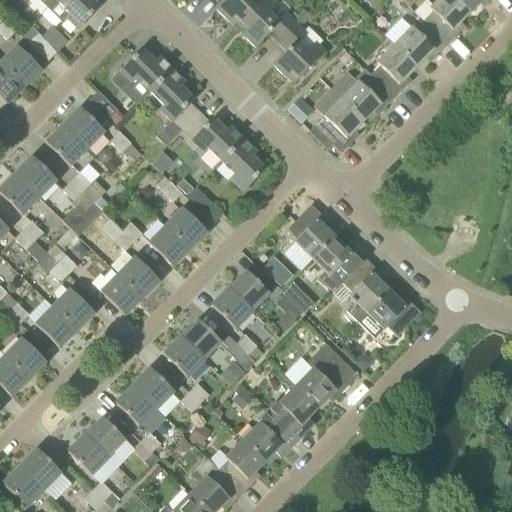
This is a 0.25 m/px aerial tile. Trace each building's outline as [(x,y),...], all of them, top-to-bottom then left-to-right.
[(36,0),(47,10),(56,0),(36,0)] [(62,25),(66,21),(76,31),(98,9),(89,0),(56,0),(47,10),(62,25)] [(234,18),(241,25),(265,0),(226,0),(215,11),(228,24),(234,18)] [(269,36),(277,44),(295,26),(285,16),(277,23),(269,16),(276,8),(268,0),(265,0),(241,25),(248,31),(242,37),(255,50),(269,36)] [(400,0),(409,9),(416,1),(414,0),(400,0)] [(455,29),(469,15),(453,0),(439,0),(432,8),(435,10),(422,23),(447,46),(460,33),(455,29)] [(453,0),(469,15),(483,1),(487,5),(492,0),(453,0)] [(4,22),(0,25),(0,35),(6,42),(15,33),(4,22)] [(412,29),(394,48),(416,69),(429,55),(434,60),(447,46),(422,23),(414,32),(412,29)] [(53,26),(41,36),(56,52),(67,42),(53,26)] [(291,74),(298,81),(324,54),(314,44),(306,52),(299,45),(307,37),(295,26),(277,44),(286,53),(272,67),(285,80),(291,74)] [(57,54),(43,40),(37,34),(27,44),(47,64),(57,54)] [(16,48),(0,64),(0,66),(23,89),(40,72),(16,48)] [(379,68),(369,78),(393,101),(407,87),(402,83),(416,69),(394,48),(376,66),(379,68)] [(141,51),(119,73),(129,82),(129,94),(139,104),(149,94),(171,72),(159,59),(154,63),(141,51)] [(0,100),(6,106),(23,89),(0,66),(0,100)] [(171,72),(149,94),(164,109),(160,112),(170,122),(155,138),(165,149),(181,132),(181,133),(199,114),(189,105),(193,101),(180,88),(184,84),(171,72)] [(358,86),(341,102),(363,123),(376,110),(381,114),(393,101),(369,78),(363,72),(354,81),(358,86)] [(101,117),(109,125),(118,114),(97,93),(87,103),(101,117)] [(349,137),(363,123),(341,102),(307,134),(326,152),(331,147),(340,156),(353,142),(349,137)] [(313,117),(307,112),(298,103),(289,112),(298,121),(303,126),(313,117)] [(63,128),(86,151),(102,134),(80,111),(63,128)] [(199,114),(181,133),(204,154),(207,150),(221,164),(243,141),(230,129),(225,133),(212,120),(209,124),(199,114)] [(63,128),(46,145),(68,168),(86,151),(63,128)] [(110,143),(121,155),(130,145),(119,134),(110,143)] [(243,141),(221,164),(235,177),(231,182),(242,193),(264,171),(251,158),(255,154),(243,141)] [(32,160),(15,177),(38,200),(54,183),(32,160)] [(105,194),(93,182),(89,185),(78,174),(70,183),(92,205),(105,194)] [(38,200),(15,177),(0,191),(0,196),(20,217),(38,200)] [(191,191),(182,182),(177,188),(186,197),(191,191)] [(62,222),(75,237),(77,239),(90,226),(101,214),(92,205),(70,183),(62,192),(77,207),(62,222)] [(170,184),(169,185),(161,194),(172,204),(181,196),(170,184)] [(223,216),(208,202),(195,190),(185,200),(212,227),(223,216)] [(312,263),(334,240),(320,225),(324,221),(310,207),(286,232),(297,241),(293,245),(312,263)] [(166,229),(188,251),(205,234),(183,212),(166,229)] [(101,230),(124,254),(132,245),(121,233),(109,221),(101,230)] [(31,223),(22,233),(34,243),(42,235),(31,223)] [(121,233),(132,245),(141,236),(129,225),(121,233)] [(171,269),(188,251),(166,229),(148,246),(171,269)] [(14,241),(37,263),(46,255),(34,243),(22,233),(14,241)] [(334,240),(312,263),(323,274),(318,280),(333,295),(342,285),(365,261),(351,248),(347,253),(334,240)] [(54,247),(46,255),(56,266),(65,258),(54,247)] [(67,277),(76,268),(65,258),(56,266),(67,277)] [(273,260),(262,272),(280,290),(291,278),(273,260)] [(134,261),(118,278),(140,300),(157,283),(134,261)] [(365,315),(366,316),(388,293),(374,279),(378,274),(365,261),(342,285),(351,294),(348,298),(354,304),(345,313),(357,324),(365,315)] [(67,277),(56,266),(48,274),(59,285),(67,277)] [(228,291),(251,313),(268,296),(245,273),(228,291)] [(140,300),(118,278),(101,295),(123,317),(140,300)] [(228,291),(211,308),(234,331),(251,313),(228,291)] [(70,293),(53,310),(75,332),(92,315),(70,293)] [(388,293),(366,316),(384,333),(387,330),(396,339),(420,315),(406,301),(401,306),(388,293)] [(301,314),(298,311),(284,297),(275,306),(293,323),(301,314)] [(306,319),(318,307),(311,300),(299,312),(302,315),(306,319)] [(17,306),(8,315),(20,326),(28,317),(17,306)] [(58,349),(75,332),(53,310),(36,327),(58,349)] [(0,323),(12,334),(20,326),(8,315),(0,322),(0,323)] [(180,339),(203,362),(220,345),(197,322),(180,339)] [(236,346),(247,357),(255,349),(256,349),(244,337),(236,346)] [(180,339),(163,357),(186,380),(203,362),(180,339)] [(5,359),(27,381),(44,364),(22,341),(5,359)] [(236,346),(227,354),(238,366),(247,357),(236,346)] [(311,372),(295,388),(317,410),(331,396),(335,401),(357,378),(343,364),(324,346),(305,365),(311,372)] [(354,365),(363,373),(372,364),(362,355),(354,365)] [(27,381),(5,359),(0,363),(0,388),(10,398),(27,381)] [(149,371),(132,388),(155,411),(172,394),(149,371)] [(196,386),(188,395),(199,406),(208,397),(196,386)] [(155,411),(132,388),(115,406),(138,428),(155,411)] [(317,410),(295,388),(278,405),(275,403),(265,413),(295,442),(308,428),(304,424),(317,410)] [(231,401),(242,412),(252,401),(241,390),(231,401)] [(188,395),(179,403),(190,415),(199,406),(188,395)] [(259,424),(241,443),(264,465),(278,451),(282,455),(295,442),(265,413),(256,422),(259,424)] [(101,420),(84,437),(107,460),(123,443),(101,420)] [(148,435),(140,443),(151,455),(160,446),(148,435)] [(89,478),(107,460),(84,437),(67,454),(89,478)] [(173,449),(179,455),(186,455),(192,450),(182,440),(173,449)] [(140,443),(131,452),(143,463),(151,455),(140,443)] [(264,465),(241,443),(224,460),(227,462),(218,472),(242,496),(255,483),(250,478),(264,465)] [(59,474),(36,452),(19,469),(42,491),(59,474)] [(198,486),(188,497),(203,511),(217,511),(225,505),(229,509),(242,496),(218,472),(206,461),(190,477),(198,486)] [(19,469),(2,486),(24,509),(42,491),(19,469)] [(91,492),(110,511),(119,503),(100,483),(91,492)] [(91,492),(83,501),(93,511),(109,511),(110,511),(91,492)] [(203,511),(188,497),(172,511),(169,511),(165,508),(161,511),(203,511)]
